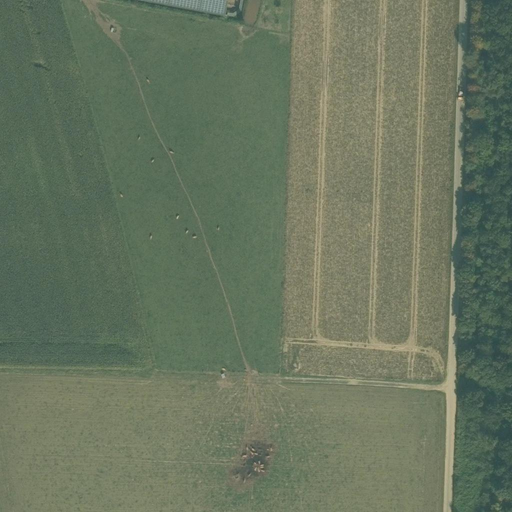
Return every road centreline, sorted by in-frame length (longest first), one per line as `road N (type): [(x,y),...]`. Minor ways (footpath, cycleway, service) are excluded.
road 1 (residential): [(447,511),(463,0)]
road 2 (track): [(451,385),(35,373)]
